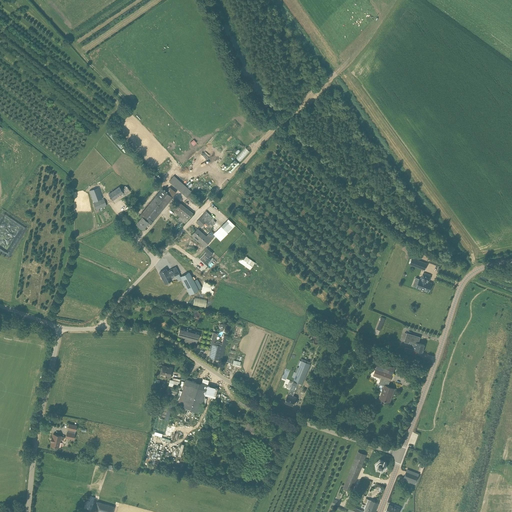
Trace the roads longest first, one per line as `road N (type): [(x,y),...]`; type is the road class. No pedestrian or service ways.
road 1 (unclassified): [(402,456),(289,418),(157,336),(102,328)]
road 2 (unclassified): [(402,456),(459,289),(474,271),(511,261)]
road 3 (track): [(206,204),(272,127),(347,60)]
road 4 (unclassified): [(27,511),(59,329)]
